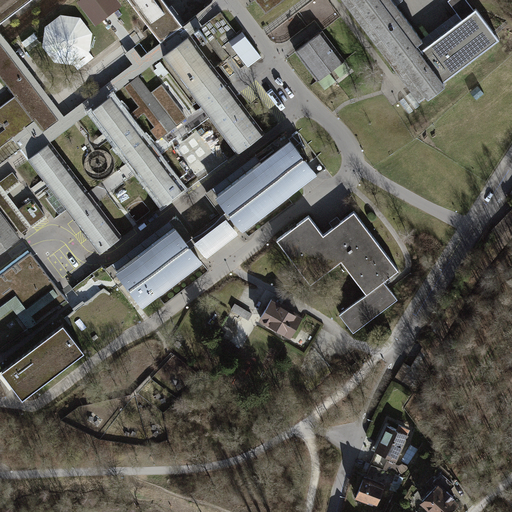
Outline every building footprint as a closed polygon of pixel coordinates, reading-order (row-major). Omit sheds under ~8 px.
[(0,0),(0,21),(1,21),(28,0),(0,0)] [(130,0),(162,42),(182,25),(163,0),(130,0)] [(256,0),(266,12),(281,0),(256,0)] [(476,8),(474,10),(466,0),(448,0),(448,1),(457,12),(462,19),(420,51),(415,44),(422,38),(392,0),(343,0),(347,5),(404,80),(419,100),(426,94),(428,97),(445,84),(443,82),(499,39),(476,8)] [(238,35),(220,12),(198,28),(207,39),(223,61),(230,56),(222,46),(229,42),(238,35)] [(462,19),(457,12),(422,38),(415,44),(420,51),(462,19)] [(60,14),(45,26),(42,46),(54,62),(74,64),(78,69),(94,57),(90,52),(93,32),(80,16),(60,14)] [(276,44),(293,35),(287,23),(270,32),(276,44)] [(207,39),(198,28),(190,35),(198,46),(207,39)] [(238,35),(229,42),(248,67),(261,56),(242,31),(238,35)] [(296,51),(318,80),(329,72),(333,69),(345,60),(322,31),(296,51)] [(190,35),(164,55),(206,112),(236,152),(262,132),(232,91),(198,46),(190,35)] [(0,146),(12,137),(21,148),(59,119),(0,42),(0,75),(15,95),(0,106),(0,146)] [(352,69),(345,60),(333,69),(340,78),(352,69)] [(159,77),(168,74),(164,62),(155,66),(159,77)] [(336,81),(329,72),(318,80),(325,90),(336,81)] [(138,75),(130,82),(169,132),(177,126),(176,125),(151,92),(138,75)] [(280,80),(276,84),(281,91),(279,92),(286,102),(295,95),(288,86),(285,87),(280,80)] [(169,132),(130,82),(124,87),(139,106),(128,115),(133,122),(145,113),(155,126),(151,130),(158,140),(169,132)] [(161,85),(151,92),(176,125),(186,118),(161,85)] [(112,94),(91,110),(130,162),(134,167),(137,172),(162,204),(184,188),(155,150),(151,145),(133,122),(128,115),(112,94)] [(199,127),(175,145),(199,176),(207,170),(200,161),(216,149),(199,127)] [(318,158),(301,137),(296,141),(291,134),(289,136),(311,164),(318,158)] [(286,194),(315,173),(289,138),(261,160),(216,194),(242,228),(286,194)] [(88,192),(49,141),(28,157),(46,182),(71,215),(99,252),(121,236),(96,203),(92,198),(88,192)] [(212,188),(216,194),(261,160),(256,154),(212,188)] [(12,172),(0,181),(0,183),(5,190),(18,180),(12,172)] [(0,252),(19,238),(15,233),(20,230),(22,232),(28,227),(0,190),(0,252)] [(33,199),(19,209),(31,225),(45,215),(33,199)] [(196,224),(185,209),(177,215),(192,235),(220,213),(209,199),(200,205),(208,215),(196,224)] [(511,207),(492,229),(496,233),(506,242),(511,235),(511,207)] [(311,284),(342,260),(367,294),(384,281),(399,270),(354,211),(337,224),(323,234),(309,215),(277,239),(311,284)] [(193,239),(207,255),(236,233),(223,216),(193,239)] [(112,264),(116,269),(174,226),(170,220),(112,264)] [(116,269),(142,304),(156,293),(200,261),(200,260),(174,226),(116,269)] [(413,391),(468,295),(482,271),(506,242),(496,233),(410,367),(403,363),(393,379),(413,391)] [(32,253),(0,277),(0,334),(32,327),(67,301),(57,287),(32,253)] [(131,304),(105,268),(66,299),(75,311),(65,319),(88,348),(97,341),(99,342),(104,339),(104,335),(112,333),(125,323),(133,311),(130,307),(131,304)] [(387,285),(384,281),(367,294),(339,314),(353,332),(398,299),(387,285)] [(286,333),(291,336),(301,318),(302,317),(297,314),(280,304),(272,299),(260,318),(262,319),(269,323),(286,333)] [(248,320),(252,313),(235,303),(231,310),(248,320)] [(63,323),(1,371),(22,398),(85,351),(63,323)] [(231,329),(224,325),(219,334),(225,338),(231,329)] [(179,349),(182,344),(180,343),(181,342),(177,340),(174,345),(179,349)] [(225,359),(211,351),(207,359),(221,367),(225,359)] [(387,425),(375,451),(388,457),(396,460),(407,434),(404,432),(406,427),(399,424),(397,429),(387,425)] [(388,457),(375,451),(370,463),(395,473),(400,475),(406,470),(408,466),(402,464),(398,466),(387,461),(388,457)] [(447,490),(453,483),(442,472),(434,480),(438,484),(445,491),(447,490)] [(400,475),(395,473),(393,479),(400,482),(403,476),(400,475)] [(356,496),(375,503),(383,484),(364,477),(356,496)] [(422,501),(434,511),(447,511),(457,502),(451,496),(453,495),(447,490),(445,491),(438,484),(422,501)]
